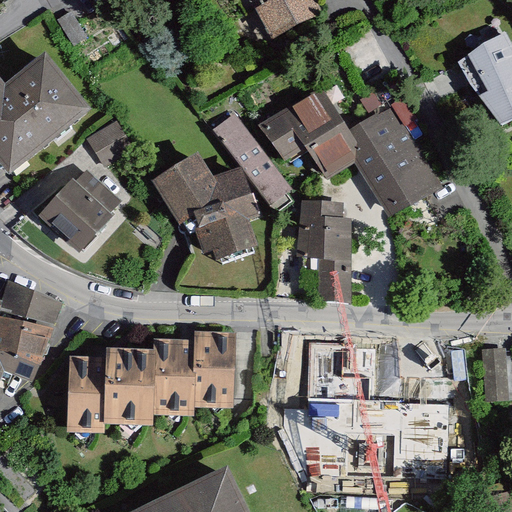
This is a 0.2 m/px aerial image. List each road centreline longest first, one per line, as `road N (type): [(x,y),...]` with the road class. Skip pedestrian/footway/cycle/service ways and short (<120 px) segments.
road 1 (residential): [(511,317),(378,321),(114,305),(40,270),(0,239)]
road 2 (unknown): [(340,178),(369,243),(378,321)]
